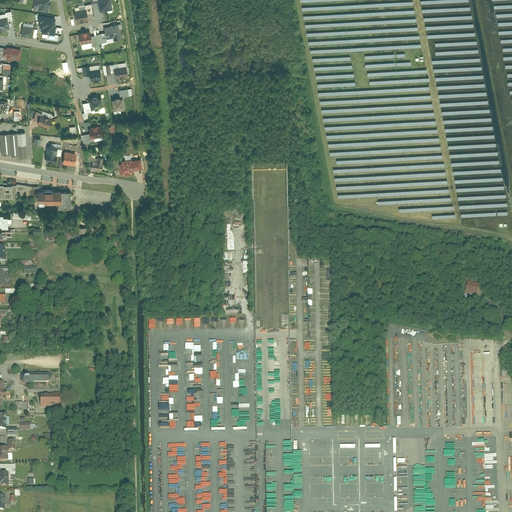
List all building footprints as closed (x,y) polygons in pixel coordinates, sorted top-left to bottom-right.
[(33,0),(32,7),(33,7),(33,10),(48,12),(49,6),(50,6),(50,1),(49,1),(49,0),(33,0)] [(98,0),(99,2),(100,11),(112,9),(110,0),(98,0)] [(76,22),(88,19),(87,14),(86,8),(85,8),(74,11),(76,22)] [(55,18),(39,15),(38,22),(40,22),(39,27),(42,28),(41,33),(55,35),(56,26),(54,26),(55,18)] [(7,16),(0,17),(0,30),(5,30),(5,29),(9,28),(7,16)] [(114,40),(121,39),(118,24),(111,25),(112,26),(104,27),(106,39),(113,37),(114,40)] [(34,27),(23,25),(21,35),(32,37),(34,27)] [(91,42),(92,42),(91,36),(90,31),(87,32),(87,31),(82,32),(82,33),(79,33),(81,44),(91,42)] [(92,42),(91,42),(92,46),(99,45),(97,35),(91,36),(92,42)] [(7,48),(4,48),(3,55),(6,55),(6,56),(7,56),(6,59),(12,60),(12,58),(19,59),(21,48),(7,46),(7,48)] [(107,74),(114,72),(114,68),(114,63),(105,65),(107,74)] [(13,65),(3,65),(3,76),(13,76),(13,65)] [(83,76),(90,74),(89,70),(90,70),(90,66),(82,67),(83,76)] [(128,76),(126,66),(114,68),(114,72),(115,75),(116,74),(117,78),(120,77),(120,78),(125,77),(125,76),(128,76)] [(90,74),(91,81),(102,79),(100,68),(90,70),(89,70),(90,74)] [(51,94),(53,79),(51,78),(51,76),(46,75),(46,78),(40,77),(37,92),(51,94)] [(128,89),(119,90),(120,97),(129,95),(128,89)] [(103,107),(101,97),(98,98),(97,96),(92,97),(93,99),(89,99),(90,102),(91,109),(95,108),(95,110),(99,109),(99,108),(103,107)] [(115,99),(112,99),(113,110),(125,109),(123,98),(120,98),(119,97),(115,98),(115,99)] [(91,109),(90,102),(82,103),(84,113),(92,111),(91,109)] [(37,124),(49,127),(51,118),(41,116),(42,113),(36,112),(33,121),(38,122),(37,124)] [(91,128),(89,128),(89,133),(90,138),(94,138),(103,136),(101,126),(98,126),(98,125),(91,127),(91,128)] [(26,132),(0,134),(0,136),(2,155),(12,154),(12,156),(19,155),(20,158),(28,157),(26,132)] [(94,140),(94,138),(90,138),(89,133),(82,134),(83,142),(94,140)] [(57,148),(47,146),(45,163),(55,164),(57,148)] [(76,153),(64,152),(63,163),(75,164),(76,153)] [(97,160),(92,159),(91,168),(102,169),(103,158),(98,158),(97,160)] [(132,158),(122,160),(122,162),(119,163),(121,173),(125,172),(126,175),(131,174),(130,172),(134,171),(134,170),(143,168),(141,158),(132,160),(132,158)] [(62,190),(40,190),(40,185),(7,185),(7,182),(0,181),(0,204),(0,197),(15,197),(15,189),(27,189),(27,196),(40,196),(40,203),(57,203),(62,203),(62,191),(62,190)] [(62,203),(57,203),(57,209),(71,208),(71,191),(62,191),(62,203)] [(24,269),(24,277),(37,276),(37,268),(24,269)] [(468,283),(465,294),(477,297),(480,286),(468,283)] [(193,344),(185,344),(185,350),(188,349),(189,355),(194,355),(193,344)] [(33,383),(33,382),(47,382),(50,379),(50,376),(47,373),(22,374),(22,384),(33,383)] [(53,394),(39,394),(39,406),(59,406),(58,393),(53,393),(53,394)] [(14,411),(26,411),(25,403),(14,403),(14,411)] [(406,463),(406,459),(395,459),(395,473),(398,473),(398,470),(397,470),(397,463),(406,463)]
